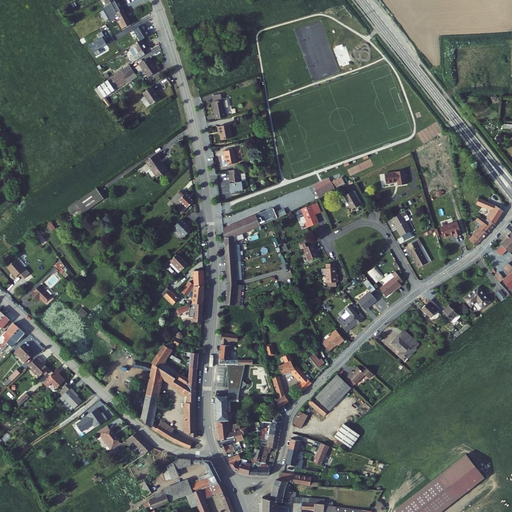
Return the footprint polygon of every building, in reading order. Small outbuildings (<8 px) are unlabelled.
[(117,0),(114,0),(111,2),(116,12),(118,16),(124,13),(117,0)] [(107,4),(103,7),(110,21),(116,18),(118,16),(116,12),(111,2),(107,4)] [(130,24),(124,13),(118,16),(116,18),(123,31),(129,27),(128,25),(130,24)] [(142,39),(149,35),(143,24),(133,30),(139,41),(142,39)] [(139,41),(131,45),(133,48),(129,50),(133,56),(135,55),(137,59),(146,53),(144,50),(147,48),(142,39),(139,41)] [(149,58),(139,65),(147,77),(160,69),(157,65),(155,67),(149,58)] [(129,66),(123,71),(128,78),(134,73),(129,66)] [(104,99),(130,81),(128,78),(123,71),(97,88),(104,99)] [(151,87),(142,93),(150,105),(160,99),(156,94),(156,95),(151,87)] [(215,118),(226,116),(224,106),(228,105),(227,99),(227,98),(226,98),(221,99),(220,92),(212,94),(213,100),(212,100),(215,118)] [(230,123),(217,126),(218,131),(219,131),(221,139),(232,137),(230,123)] [(234,148),(222,149),(223,154),(224,154),(226,163),(236,161),(234,148)] [(156,152),(145,159),(157,176),(167,170),(160,160),(161,160),(156,152)] [(239,167),(228,169),(229,173),(228,173),(230,184),(228,184),(230,191),(239,189),(242,189),(239,171),(240,171),(239,167)] [(385,172),(386,182),(397,180),(398,184),(408,182),(405,168),(385,172)] [(315,188),(332,180),(330,176),(313,184),(315,188)] [(315,188),(319,196),(346,182),(343,176),(332,181),(332,180),(315,188)] [(95,187),(66,208),(70,214),(79,208),(82,213),(103,198),(95,187)] [(183,193),(178,189),(169,198),(174,202),(183,193)] [(361,204),(354,191),(342,197),(344,202),(348,201),(352,209),(361,204)] [(184,192),(183,193),(174,202),(178,206),(177,207),(182,212),(193,200),(184,192)] [(492,209),(485,218),(488,221),(490,219),(495,223),(504,209),(494,203),(479,196),(477,202),(492,209)] [(313,201),(299,207),(303,215),(298,217),(300,221),(301,222),(303,221),(305,226),(317,221),(313,213),(317,211),(313,201)] [(265,207),(255,212),(260,224),(271,219),(265,207)] [(405,210),(393,218),(402,234),(411,229),(404,216),(407,214),(405,210)] [(223,227),(224,237),(235,236),(242,232),(260,224),(255,212),(223,227)] [(473,232),(474,234),(479,240),(487,232),(483,228),(484,226),(488,221),(485,218),(479,213),(473,220),(476,223),(473,227),(476,230),(473,232)] [(187,220),(182,216),(173,225),(176,229),(177,228),(183,234),(192,226),(189,222),(188,223),(186,221),(187,220)] [(488,231),(495,223),(490,219),(488,221),(484,226),(488,231)] [(49,220),(45,223),(49,229),(53,227),(49,220)] [(461,233),(456,220),(439,227),(444,238),(449,236),(448,235),(453,233),(454,235),(461,233)] [(224,237),(224,244),(233,244),(233,242),(237,241),(243,239),(243,240),(242,240),(243,242),(241,242),(242,243),(246,243),(242,232),(235,236),(224,237)] [(511,248),(511,232),(511,233),(509,235),(502,242),(508,247),(511,250),(511,248)] [(474,234),(470,238),(475,244),(479,240),(474,234)] [(422,243),(419,239),(408,245),(410,249),(409,250),(418,266),(428,261),(419,244),(422,243)] [(307,240),(298,244),(299,248),(302,247),(308,259),(317,255),(312,243),(308,244),(307,240)] [(508,247),(502,242),(497,247),(502,253),(508,247)] [(422,243),(419,244),(428,261),(431,259),(422,243)] [(225,251),(225,260),(239,260),(238,250),(225,251)] [(188,263),(177,252),(171,259),(170,258),(162,265),(165,267),(169,263),(179,273),(188,263)] [(58,259),(52,265),(57,271),(63,265),(58,259)] [(13,260),(5,267),(14,277),(17,274),(22,279),(28,274),(23,268),(22,270),(13,260)] [(225,260),(226,270),(235,269),(240,269),(239,260),(225,260)] [(326,266),(321,267),(323,281),(327,281),(327,282),(329,282),(329,286),(338,285),(337,280),(339,280),(338,274),(337,274),(335,265),(334,265),(334,261),(325,263),(326,266)] [(193,270),(193,284),(193,285),(204,284),(203,266),(199,266),(199,269),(193,270)] [(375,283),(383,276),(375,266),(367,272),(375,283)] [(226,270),(226,277),(236,277),(235,269),(226,270)] [(387,282),(380,288),(386,296),(397,286),(398,288),(401,285),(399,283),(403,281),(395,270),(391,273),(391,272),(384,278),(387,282)] [(511,287),(511,279),(509,274),(504,278),(500,271),(494,274),(500,280),(503,278),(510,289),(511,287)] [(28,274),(22,279),(25,283),(31,277),(28,274)] [(372,292),(376,289),(368,279),(364,282),(372,292)] [(203,303),(204,284),(193,285),(193,284),(191,286),(190,285),(188,287),(186,285),(182,290),(185,292),(184,293),(186,295),(187,294),(193,295),(192,302),(203,303)] [(37,285),(29,295),(36,301),(38,298),(44,303),(50,296),(37,285)] [(479,285),(473,290),(485,303),(490,299),(479,285)] [(167,287),(161,293),(165,297),(166,296),(174,304),(179,298),(167,287)] [(473,290),(464,296),(469,303),(473,300),(474,302),(479,308),(485,303),(473,290)] [(370,291),(363,296),(366,303),(369,309),(370,308),(368,306),(377,299),(370,291)] [(440,306),(431,298),(428,300),(437,309),(440,306)] [(430,316),(437,309),(428,300),(421,307),(430,316)] [(201,321),(203,303),(192,302),(179,308),(180,313),(189,309),(189,311),(192,311),(191,316),(193,316),(193,321),(201,321)] [(461,315),(450,303),(443,309),(455,321),(461,315)] [(464,313),(469,309),(464,303),(459,307),(464,313)] [(347,310),(337,319),(342,326),(356,312),(350,304),(345,308),(347,310)] [(81,308),(78,313),(85,317),(88,312),(81,308)] [(362,320),(356,312),(342,326),(347,331),(351,328),(350,327),(357,323),(357,324),(362,320)] [(469,326),(467,324),(460,330),(462,332),(469,326)] [(0,349),(17,331),(12,326),(0,337),(0,338),(3,341),(1,343),(2,344),(0,346),(0,349)] [(345,340),(337,330),(333,335),(338,343),(339,342),(340,343),(345,340)] [(418,344),(403,330),(393,342),(402,350),(400,353),(405,357),(412,349),(413,350),(418,344)] [(23,336),(17,331),(0,349),(0,355),(5,350),(4,349),(8,345),(11,348),(23,336)] [(238,335),(223,333),(219,364),(227,363),(227,359),(229,359),(230,345),(227,344),(227,339),(231,339),(238,340),(238,335)] [(333,335),(323,343),(329,350),(338,343),(333,335)] [(173,336),(171,340),(173,341),(173,342),(178,345),(180,341),(176,337),(176,338),(173,336)] [(151,362),(152,363),(173,376),(176,371),(165,364),(167,361),(165,360),(174,345),(170,342),(163,345),(151,362)] [(267,344),(270,355),(277,354),(273,342),(267,344)] [(21,345),(10,355),(13,357),(15,356),(22,364),(31,356),(21,345)] [(313,352),(309,355),(319,367),(325,362),(322,358),(320,359),(313,352)] [(189,379),(188,386),(195,391),(199,353),(183,353),(183,358),(190,358),(189,379)] [(283,364),(280,366),(283,374),(292,371),(303,382),(298,385),(303,392),(312,382),(297,366),(297,367),(294,364),(291,366),(289,362),(291,362),(290,359),(289,359),(288,355),(281,358),(283,364)] [(36,359),(26,369),(29,372),(28,373),(32,377),(34,376),(36,379),(40,376),(42,377),(47,372),(39,364),(40,363),(36,359)] [(147,391),(141,419),(153,430),(168,439),(189,449),(192,442),(171,432),(159,424),(158,426),(152,422),(162,379),(188,395),(187,403),(185,403),(185,432),(195,433),(195,391),(188,386),(173,376),(152,363),(148,382),(147,391)] [(243,372),(246,363),(239,363),(235,363),(234,363),(227,363),(227,369),(225,385),(228,386),(240,387),(241,387),(246,382),(242,379),(243,372)] [(366,374),(358,367),(356,369),(355,372),(353,373),(352,372),(349,375),(350,377),(356,383),(357,384),(366,374)] [(17,370),(7,379),(11,383),(21,374),(17,370)] [(56,371),(41,385),(45,390),(50,385),(56,391),(64,383),(61,379),(59,381),(56,377),(59,374),(56,371)] [(176,371),(173,376),(188,386),(189,379),(176,371)] [(338,375),(336,377),(350,389),(352,388),(338,375)] [(280,398),(277,400),(280,408),(290,401),(285,394),(279,376),(273,378),(280,398)] [(336,377),(317,396),(332,408),(350,389),(336,377)] [(356,383),(350,377),(346,381),(352,387),(356,383)] [(140,381),(139,389),(147,391),(148,382),(140,381)] [(62,392),(64,395),(69,390),(71,389),(67,385),(63,388),(64,390),(62,392)] [(239,394),(240,387),(228,386),(227,393),(239,394)] [(24,402),(33,393),(30,390),(21,398),(24,402)] [(73,412),(81,405),(72,395),(73,394),(69,390),(64,395),(57,402),(66,411),(69,409),(73,412)] [(217,421),(229,420),(229,411),(229,399),(239,399),(239,394),(227,393),(224,393),(216,393),(217,421)] [(317,396),(316,397),(330,410),(332,408),(317,396)] [(303,407),(302,408),(304,409),(309,403),(324,416),(329,411),(313,397),(303,407)] [(239,399),(229,399),(229,411),(231,412),(231,401),(239,401),(239,399)] [(94,428),(106,419),(101,412),(100,413),(96,408),(86,416),(86,417),(75,425),(81,433),(92,425),(94,428)] [(302,408),(294,423),(299,426),(308,412),(304,409),(302,408)] [(162,420),(159,424),(171,432),(174,428),(162,420)] [(229,420),(217,421),(218,440),(225,438),(226,438),(234,436),(242,434),(248,432),(247,427),(230,430),(229,420)] [(345,424),(336,436),(351,448),(360,435),(345,424)] [(111,449),(119,442),(106,425),(96,432),(110,451),(112,450),(111,449)] [(136,432),(119,442),(111,449),(112,450),(110,451),(109,452),(111,455),(113,453),(114,454),(119,451),(117,448),(126,442),(129,445),(133,442),(144,454),(151,448),(136,432)] [(218,440),(221,447),(227,446),(227,444),(230,443),(236,442),(236,441),(234,436),(226,438),(225,438),(218,440)] [(291,438),(285,463),(295,465),(295,467),(317,472),(319,466),(297,461),(301,441),(291,438)] [(269,440),(268,447),(278,448),(279,441),(269,440)] [(221,447),(225,455),(236,451),(234,445),(231,446),(230,443),(227,444),(227,446),(221,447)] [(329,446),(320,443),(313,462),(321,464),(329,446)] [(266,447),(263,462),(262,463),(261,467),(259,469),(258,476),(269,476),(273,466),(264,465),(267,453),(270,453),(271,449),(266,447)] [(257,448),(252,462),(256,463),(258,457),(259,453),(260,450),(257,448)] [(466,453),(395,510),(397,511),(413,511),(474,464),(466,453)] [(239,454),(228,458),(232,469),(238,471),(242,462),(239,461),(238,463),(235,460),(241,458),(239,454)] [(252,468),(250,468),(250,475),(258,476),(259,469),(261,467),(262,463),(263,462),(260,461),(261,458),(258,457),(256,463),(254,468),(252,468)] [(211,461),(178,458),(167,466),(168,469),(172,478),(179,476),(176,468),(191,464),(191,463),(205,464),(209,472),(203,474),(205,479),(190,485),(166,494),(155,498),(149,500),(153,508),(186,495),(193,492),(201,489),(210,486),(222,481),(211,461)] [(246,464),(242,462),(238,471),(250,475),(250,468),(251,463),(247,463),(246,464)] [(440,511),(484,477),(474,464),(413,511),(440,511)] [(167,480),(172,478),(168,469),(163,471),(167,480)] [(281,472),(278,480),(287,482),(318,486),(318,483),(311,482),(311,477),(281,472)] [(163,487),(166,494),(190,485),(187,478),(163,487)] [(274,485),(272,493),(284,495),(284,497),(291,498),(291,494),(284,493),(287,482),(278,480),(276,480),(274,485)] [(149,500),(155,498),(145,481),(139,484),(149,500)] [(226,493),(222,481),(210,486),(201,489),(193,492),(186,495),(191,507),(198,504),(199,506),(206,503),(204,498),(219,492),(221,496),(226,493)] [(234,511),(226,493),(221,496),(227,511),(209,511),(206,503),(199,506),(201,511),(234,511)] [(272,493),(271,499),(279,501),(283,501),(284,497),(284,495),(272,493)] [(263,498),(261,511),(313,511),(314,509),(278,505),(279,501),(271,499),(263,498)] [(378,501),(374,507),(380,510),(384,504),(378,501)] [(314,503),(314,509),(313,511),(322,511),(323,505),(323,504),(314,503)]
